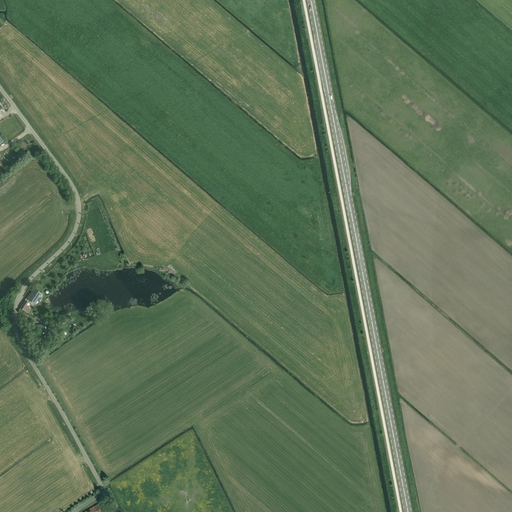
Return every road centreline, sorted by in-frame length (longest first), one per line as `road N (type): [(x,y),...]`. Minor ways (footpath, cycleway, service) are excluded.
road 1 (secondary): [(406,511),(309,0)]
road 2 (unclassified): [(115,511),(16,331),(18,296),(70,239),(79,211),(74,189),(0,88)]
